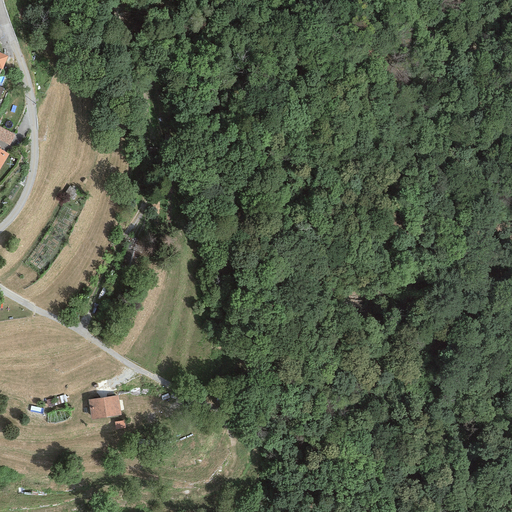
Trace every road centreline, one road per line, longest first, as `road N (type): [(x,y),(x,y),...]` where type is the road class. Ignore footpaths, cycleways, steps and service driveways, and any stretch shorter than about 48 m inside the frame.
road 1 (track): [(225,422),(234,462),(213,487),(103,490),(67,507),(27,511)]
road 2 (unclassified): [(0,287),(225,422)]
road 3 (unclassified): [(0,6),(34,141),(30,182),(0,227)]
